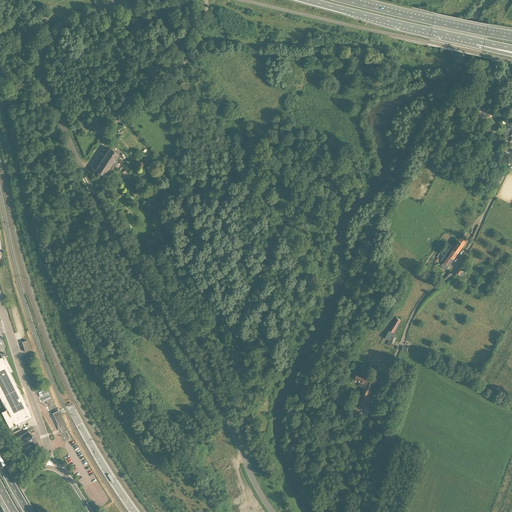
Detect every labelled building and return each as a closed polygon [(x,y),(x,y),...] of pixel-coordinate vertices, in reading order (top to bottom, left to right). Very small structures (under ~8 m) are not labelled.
[(85,134),(87,131),(81,126),(80,125),(78,128),(79,129),(85,134)] [(110,149),(106,154),(110,157),(115,160),(117,161),(121,156),(118,154),(110,149)] [(106,154),(103,159),(115,167),(116,165),(116,164),(118,162),(117,161),(115,160),(110,157),(106,154)] [(115,167),(103,159),(100,162),(109,168),(109,169),(110,170),(112,172),(114,170),(113,170),(115,167)] [(109,168),(100,162),(95,171),(103,177),(105,174),(107,175),(110,170),(109,169),(109,168)] [(453,172),(446,167),(444,171),(447,173),(446,175),(449,178),(453,172)] [(137,181),(141,178),(137,173),(136,174),(132,169),(129,171),(134,176),(133,177),(137,181)] [(456,172),(453,177),(460,181),(463,177),(456,172)] [(450,247),(444,255),(440,261),(443,262),(441,265),(447,269),(449,266),(455,257),(458,252),(466,241),(461,238),(453,249),(450,247)] [(463,269),(460,267),(456,273),(459,275),(462,271),(464,272),(466,269),(464,267),(463,268),(463,269)] [(397,318),(389,331),(385,337),(390,340),(387,345),(392,347),(394,344),(391,343),(394,337),(392,336),(394,333),(401,320),(397,318)] [(0,397),(7,411),(8,413),(3,415),(3,416),(9,428),(31,417),(28,407),(23,398),(10,373),(10,372),(4,360),(0,362),(0,397)] [(364,389),(369,390),(373,381),(357,375),(355,379),(359,381),(358,381),(360,382),(359,386),(365,388),(364,389)] [(364,405),(369,390),(364,389),(359,403),(364,405)] [(62,432),(62,427),(57,418),(62,415),(62,410),(53,414),(62,432)] [(66,425),(62,415),(57,418),(62,427),(66,425)] [(20,456),(24,454),(25,456),(27,454),(40,447),(33,436),(33,435),(31,435),(30,435),(28,431),(19,436),(15,439),(16,441),(13,442),(20,456)]
